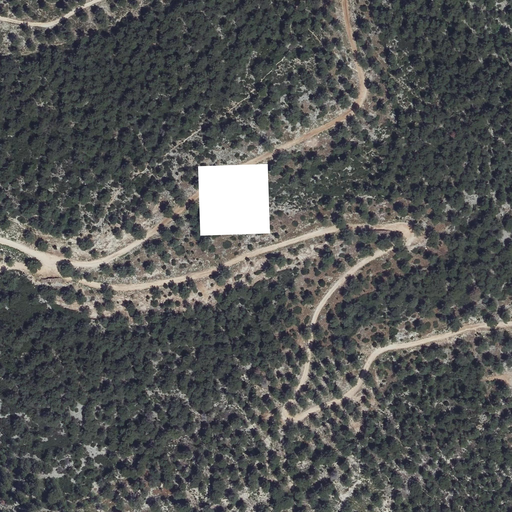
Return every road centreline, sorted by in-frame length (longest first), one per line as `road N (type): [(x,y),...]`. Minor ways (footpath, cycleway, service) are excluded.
road 1 (track): [(48,273),(141,286),(327,230),(406,227),(408,239),(363,262),(318,310),(305,374),(284,408),(290,419),(349,393),(372,355),(511,323)]
road 2 (track): [(345,0),(362,95),(352,111),(238,166),(113,258),(48,257)]
